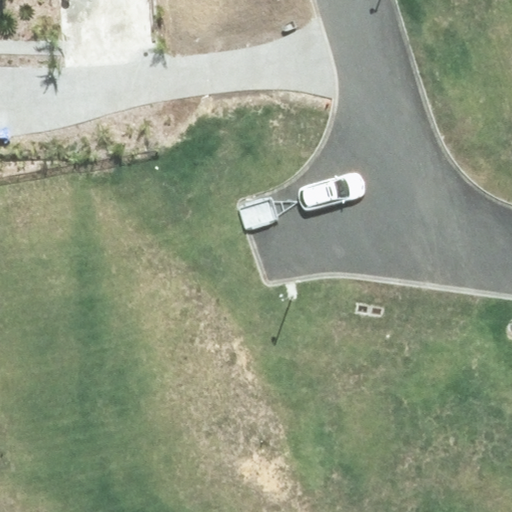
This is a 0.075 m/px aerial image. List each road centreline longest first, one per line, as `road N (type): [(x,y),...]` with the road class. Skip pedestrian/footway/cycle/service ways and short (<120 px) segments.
road 1 (residential): [(341,0),(397,224)]
road 2 (residential): [(267,241),(397,224)]
